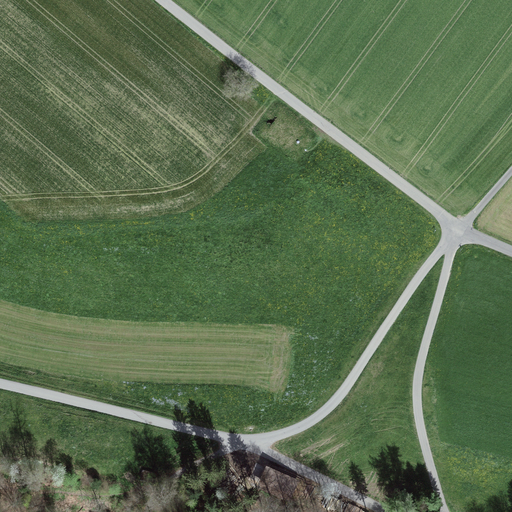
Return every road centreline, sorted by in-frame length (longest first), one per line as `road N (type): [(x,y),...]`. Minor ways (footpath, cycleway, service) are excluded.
road 1 (unclassified): [(456,231),(163,0)]
road 2 (unclassified): [(244,440),(288,432),(334,401),(456,231)]
road 3 (unclassified): [(456,231),(417,382),(423,441),(446,511)]
road 4 (unclassified): [(0,385),(244,440)]
road 5 (unclassified): [(394,511),(244,440)]
road 6 (track): [(0,483),(157,496)]
